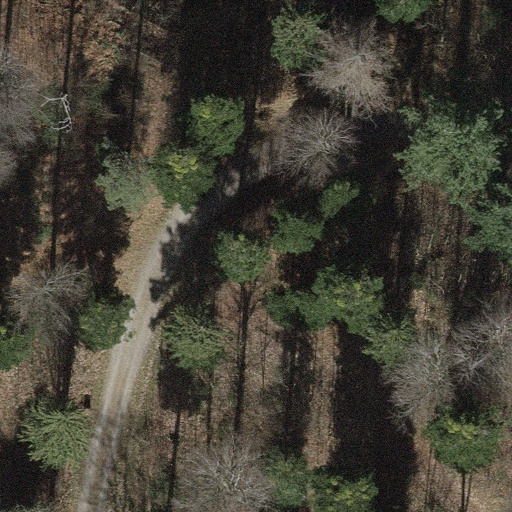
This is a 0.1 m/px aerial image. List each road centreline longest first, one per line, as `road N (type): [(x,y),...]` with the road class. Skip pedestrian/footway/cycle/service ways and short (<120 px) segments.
road 1 (track): [(511,169),(467,137),(361,115),(207,202),(159,255),(93,511)]
road 2 (track): [(473,511),(396,430),(159,255),(0,276)]
